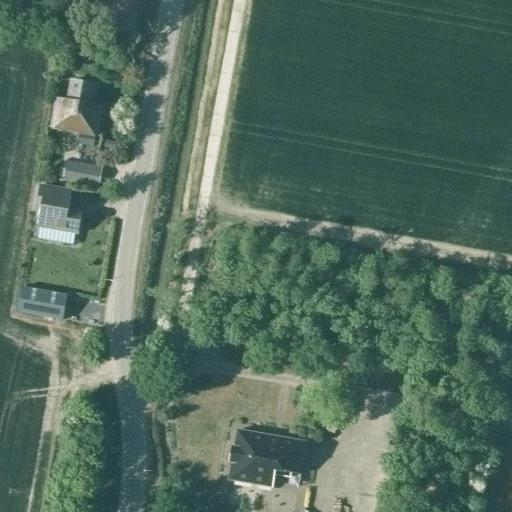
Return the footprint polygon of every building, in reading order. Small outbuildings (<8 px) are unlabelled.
[(65,58),(64,67),(73,69),(75,60),(65,58)] [(97,138),(103,108),(92,106),(96,85),(71,80),(67,101),(55,99),(50,129),(97,138)] [(119,144),(106,142),(105,149),(118,151),(119,144)] [(102,168),(67,163),(64,184),(99,189),(102,168)] [(79,236),(83,212),(69,210),(72,193),(40,187),(35,211),(40,212),(38,229),(79,236)] [(62,321),(67,296),(22,288),(18,313),(62,321)] [(306,443),(237,431),(234,448),(233,448),(230,463),(231,464),(229,480),(272,488),(275,471),(300,475),(306,443)]
